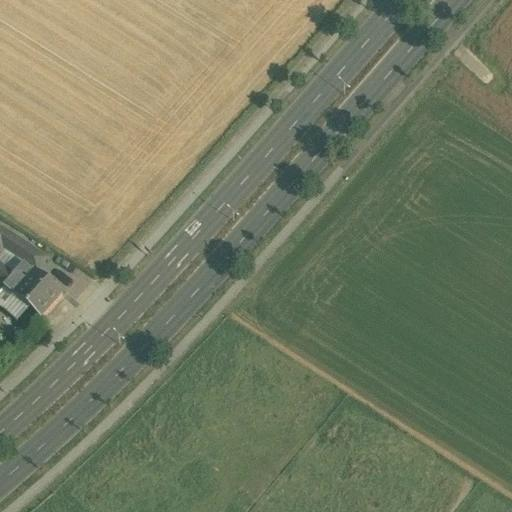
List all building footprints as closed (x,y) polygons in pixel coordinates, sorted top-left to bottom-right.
[(0,257),(3,255),(13,242),(0,231),(0,257)] [(13,242),(3,255),(25,270),(35,275),(37,277),(40,272),(45,262),(13,242)] [(0,287),(7,294),(14,300),(23,289),(15,281),(0,268),(0,287)] [(15,281),(23,289),(35,275),(25,270),(15,281)] [(40,272),(37,277),(48,287),(52,283),(40,272)] [(37,277),(35,275),(23,289),(14,300),(16,302),(29,313),(41,324),(62,300),(48,287),(37,277)] [(6,313),(16,302),(14,300),(7,294),(0,302),(0,309),(5,314),(6,313)] [(29,313),(16,302),(6,313),(19,325),(29,313)]
